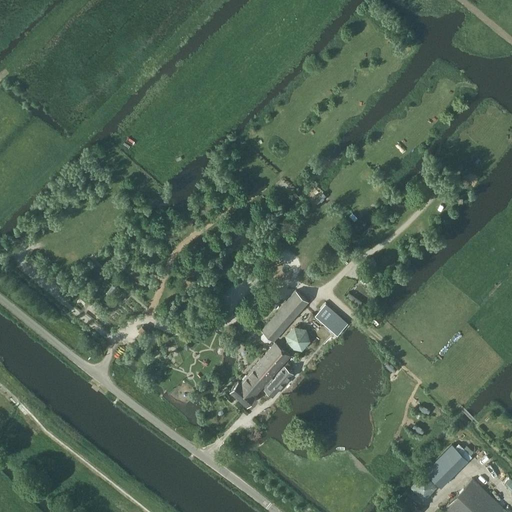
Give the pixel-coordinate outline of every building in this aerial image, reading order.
[(112,285),(106,292),(110,296),(116,289),(112,285)] [(273,339),(308,300),(296,289),(261,328),(273,339)] [(337,333),(347,321),(325,302),(315,314),(337,333)] [(254,394),(263,384),(271,374),(290,353),(275,340),(240,381),(238,379),(230,389),(246,403),(254,394)] [(287,360),(284,364),(273,376),(271,374),(263,384),(265,386),(264,387),(273,394),(292,371),(288,368),(291,364),(287,360)] [(453,443),(426,471),(442,486),(468,458),(453,443)] [(423,474),(411,485),(423,496),(434,485),(423,474)] [(509,511),(472,477),(449,501),(441,509),(439,507),(434,511),(509,511)] [(408,498),(394,511),(420,511),(422,510),(408,498)]
